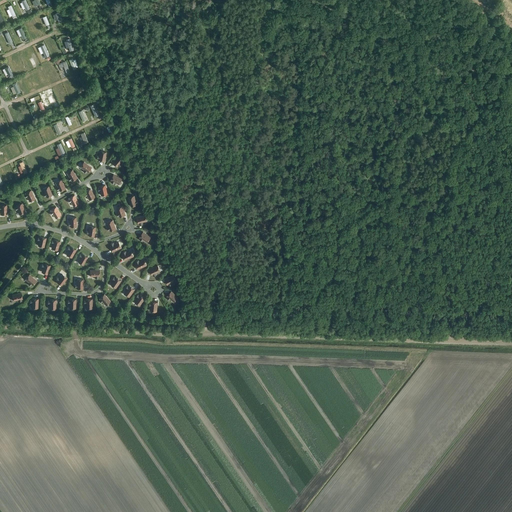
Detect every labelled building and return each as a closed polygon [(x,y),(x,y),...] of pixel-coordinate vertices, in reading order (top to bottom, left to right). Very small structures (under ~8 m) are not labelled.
[(45,25),(49,24),(46,15),(40,17),(41,21),(43,21),(45,25)] [(31,32),(28,27),(33,25),(32,22),(24,25),(27,34),(31,32)] [(44,54),(46,57),(49,55),(45,47),(41,49),(43,55),(44,54)] [(16,72),(24,68),(20,58),(16,59),(19,66),(15,68),(16,72)] [(58,64),(59,68),(63,66),(66,73),(70,72),(65,61),(58,64)] [(49,94),(51,104),(57,102),(55,92),(49,94)] [(40,101),(36,102),(40,112),(44,111),(40,101)] [(78,111),(81,121),(87,119),(84,110),(78,111)] [(84,131),(79,134),(82,141),(87,138),(84,131)] [(105,161),(106,152),(100,151),(99,155),(97,155),(97,158),(99,159),(98,160),(105,161)] [(119,167),(121,164),(120,163),(123,159),(118,156),(112,163),(117,167),(118,166),(119,167)] [(15,162),(20,173),(24,171),(19,161),(15,162)] [(88,172),(91,167),(84,162),(80,167),(84,170),(83,171),(86,173),(87,172),(88,172)] [(71,181),(77,178),(72,170),(67,173),(69,177),(68,178),(69,181),(71,180),(71,181)] [(119,184),(122,179),(113,174),(111,180),(111,182),(114,184),(115,182),(119,184)] [(59,191),(65,188),(61,180),(55,182),(57,186),(56,187),(57,191),(59,190),(59,191)] [(107,194),(105,185),(99,186),(99,187),(98,187),(98,191),(100,191),(101,195),(107,194)] [(46,197),(52,195),(49,186),(43,188),(45,193),(43,193),(44,197),(46,196),(46,197)] [(95,197),(91,189),(85,191),(85,192),(84,193),(85,196),(87,195),(89,200),(95,197)] [(35,198),(31,190),(25,193),(26,194),(24,194),(26,198),(27,197),(29,201),(35,198)] [(79,203),(74,195),(69,198),(69,199),(68,199),(69,203),(71,202),(73,206),(79,203)] [(136,200),(134,196),(128,198),(131,206),(137,204),(139,203),(137,200),(136,200)] [(25,212),(22,203),(16,205),(16,206),(15,207),(16,210),(18,210),(19,214),(25,212)] [(118,212),(116,213),(118,217),(119,216),(120,217),(126,215),(123,206),(117,208),(118,212)] [(61,215),(56,207),(51,210),(51,211),(50,212),(51,215),(53,214),(55,218),(61,215)] [(143,224),(143,222),(147,221),(146,215),(137,217),(138,223),(139,223),(140,225),(143,224)] [(77,226),(76,217),(70,217),(70,222),(68,222),(68,226),(70,226),(70,227),(77,226)] [(110,231),(116,229),(113,220),(107,222),(109,227),(107,227),(108,231),(110,230),(110,231)] [(94,236),(96,227),(89,226),(89,230),(87,230),(86,234),(88,234),(88,235),(94,236)] [(147,242),(151,237),(143,232),(140,237),(140,238),(140,239),(143,241),(144,240),(147,242)] [(46,238),(40,236),(40,237),(38,237),(37,240),(39,241),(38,245),(44,247),(46,238)] [(60,241),(54,239),(54,240),(52,240),(51,243),(53,244),(52,248),(58,250),(60,241)] [(121,248),(119,242),(114,244),(114,242),(110,244),(111,246),(110,246),(113,252),(121,248)] [(70,247),(69,246),(67,249),(69,250),(66,254),(72,257),(76,249),(71,246),(70,247)] [(134,256),(131,251),(127,253),(126,251),(123,252),(123,254),(125,260),(134,256)] [(82,254),(81,253),(79,257),(80,257),(78,261),(83,265),(88,257),(83,254),(82,254)] [(147,265),(144,259),(140,262),(139,260),(136,261),(136,263),(138,269),(147,265)] [(51,265),(45,263),(44,264),(43,263),(41,267),(43,267),(42,272),(48,274),(51,265)] [(157,275),(156,273),(160,271),(158,265),(149,269),(152,275),(153,275),(154,276),(157,275)] [(98,278),(98,276),(99,276),(99,270),(90,270),(90,276),(95,276),(95,278),(98,278)] [(32,285),(36,280),(29,274),(25,279),(29,282),(28,284),(30,286),(32,284),(32,285)] [(67,278),(62,274),(59,278),(58,277),(56,280),(57,281),(62,285),(67,278)] [(172,284),(172,283),(176,281),(173,275),(165,279),(167,285),(168,284),(169,286),(172,284)] [(116,278),(114,276),(112,279),(114,280),(111,284),(116,288),(122,280),(116,277),(116,278)] [(83,288),(83,279),(77,279),(77,284),(75,284),(75,287),(77,287),(77,288),(83,288)] [(129,286),(128,285),(126,288),(127,289),(124,293),(130,297),(135,289),(130,286),(129,286)] [(174,302),(178,297),(171,291),(167,296),(168,297),(167,298),(169,300),(171,299),(174,302)] [(22,301),(22,299),(21,293),(12,295),(14,301),(18,300),(18,302),(22,301)] [(106,305),(110,301),(104,294),(100,298),(100,299),(99,300),(101,303),(103,302),(106,305)] [(140,295),(138,294),(136,297),(138,298),(135,302),(140,305),(145,298),(140,294),(140,295)] [(38,308),(38,299),(32,298),(32,299),(30,299),(30,303),(32,303),(32,308),(38,308)] [(56,309),(56,300),(50,299),(50,300),(48,300),(48,304),(50,304),(50,309),(56,309)] [(76,308),(76,299),(70,299),(70,300),(68,300),(68,303),(70,303),(69,308),(76,308)] [(92,308),(92,299),(86,299),(86,300),(84,300),(84,303),(86,303),(86,308),(92,308)] [(157,311),(158,302),(152,302),(151,302),(150,302),(149,306),(151,306),(151,311),(157,311)]
